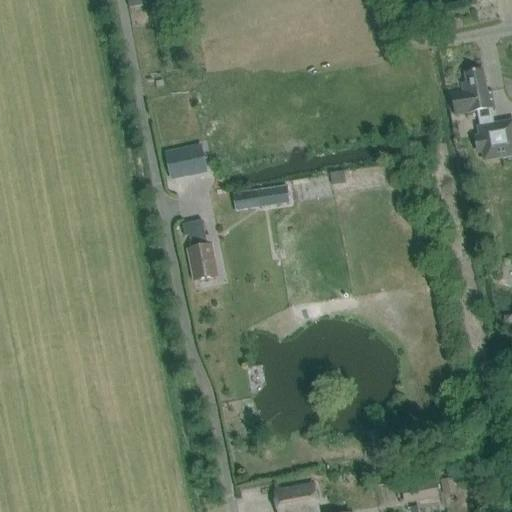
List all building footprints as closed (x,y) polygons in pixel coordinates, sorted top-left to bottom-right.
[(486,93),(482,71),(464,74),(466,84),(461,85),(462,93),(451,95),(455,117),(478,113),(481,128),(478,129),(484,162),(511,156),(511,122),(493,126),(490,110),(494,109),(491,92),(486,93)] [(206,170),(201,146),(166,154),(171,177),(206,170)] [(290,205),(287,187),(256,191),(259,209),(290,205)] [(207,246),(202,220),(181,225),(183,237),(187,236),(190,249),(186,250),(189,269),(193,268),(196,282),(214,278),(211,265),(214,264),(211,245),(207,246)] [(456,494),(453,478),(440,481),(443,496),(456,494)] [(439,499),(436,481),(402,487),(405,505),(416,503),(417,510),(440,506),(438,499),(439,499)] [(315,485),(274,492),(277,511),(316,511),(319,511),(315,485)]
